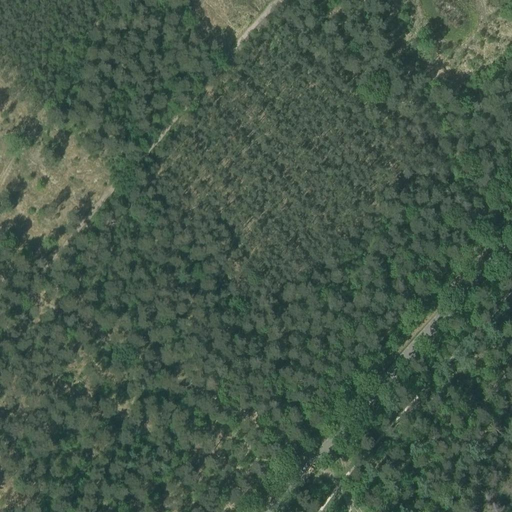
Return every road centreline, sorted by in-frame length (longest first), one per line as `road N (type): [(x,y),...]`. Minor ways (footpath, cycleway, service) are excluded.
road 1 (track): [(282,0),(119,187),(39,296)]
road 2 (track): [(39,296),(305,438),(333,443),(338,488)]
road 3 (secondary): [(275,511),(511,234)]
road 4 (track): [(0,179),(101,0)]
